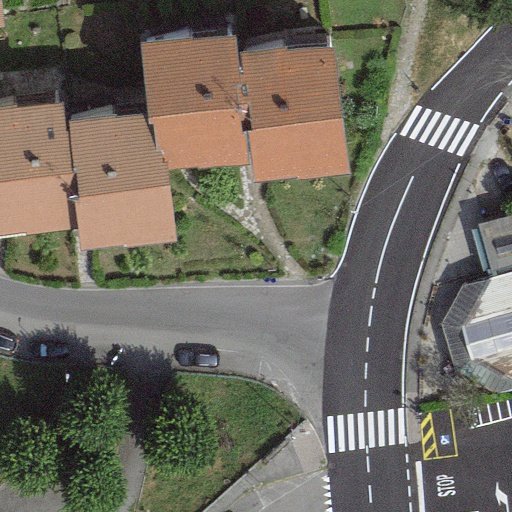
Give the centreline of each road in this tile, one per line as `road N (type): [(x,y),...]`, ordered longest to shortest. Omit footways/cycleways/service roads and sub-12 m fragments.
road 1 (unclassified): [(352,301),(201,318),(122,312),(0,286)]
road 2 (unclassified): [(352,301),(430,124),(459,85)]
road 3 (unclassified): [(352,301),(369,472)]
